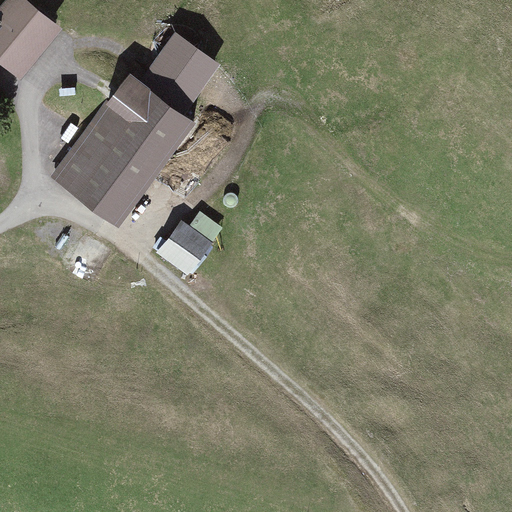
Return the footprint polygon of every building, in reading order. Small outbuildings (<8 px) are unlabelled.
[(26,0),(21,0),(0,24),(0,61),(25,83),(66,34),(26,0)] [(227,69),(180,36),(146,83),(193,116),(227,69)] [(200,125),(134,79),(60,183),(125,230),(200,125)] [(190,223),(160,253),(189,281),(218,251),(190,223)] [(105,253),(77,232),(49,267),(77,289),(105,253)]
